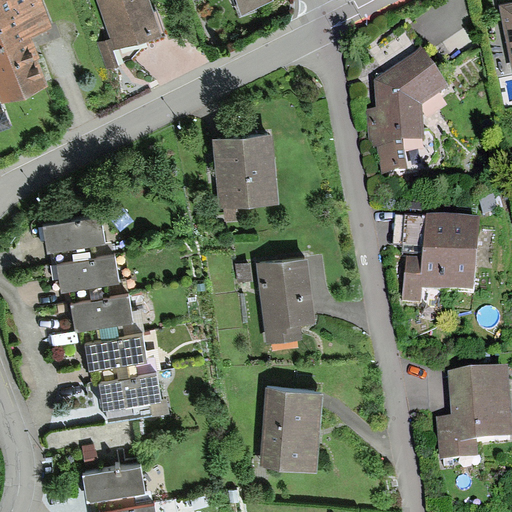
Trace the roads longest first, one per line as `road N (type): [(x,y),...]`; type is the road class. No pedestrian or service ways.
road 1 (residential): [(410,511),(390,361),(319,29)]
road 2 (residential): [(319,29),(30,166),(0,188)]
road 3 (residential): [(0,383),(20,453),(13,511)]
